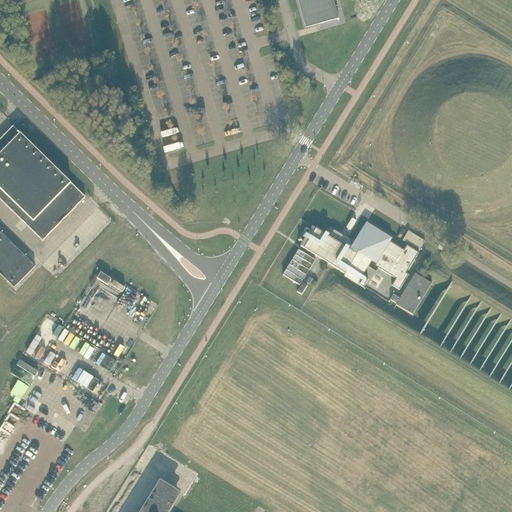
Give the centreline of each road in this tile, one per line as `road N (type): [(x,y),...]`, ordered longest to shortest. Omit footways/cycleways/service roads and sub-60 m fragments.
road 1 (unclassified): [(48,511),(133,421),(211,294)]
road 2 (unclassified): [(223,276),(339,87)]
road 3 (unclassified): [(147,225),(0,81)]
